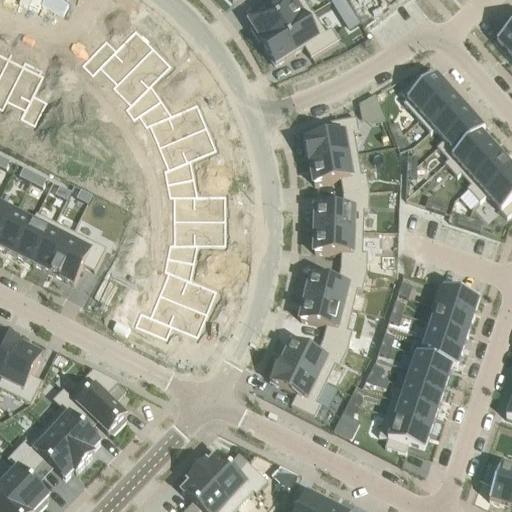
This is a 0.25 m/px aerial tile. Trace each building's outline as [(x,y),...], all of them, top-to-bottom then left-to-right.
[(271,0),(277,8),(250,25),(253,30),(251,31),(259,44),(261,43),(263,45),(262,46),(262,47),(313,16),(313,15),(312,15),(302,0),(271,0)] [(313,16),(262,47),(276,68),(305,50),(311,61),(339,44),(331,32),(326,36),(313,16)] [(106,41),(86,61),(97,72),(106,62),(123,79),(153,49),(135,31),(115,51),(106,41)] [(511,31),(497,45),(511,61),(511,60),(511,31)] [(153,49),(123,79),(140,95),(130,105),(138,116),(161,101),(151,86),(171,66),(153,49)] [(0,54),(0,74),(8,59),(0,54)] [(8,59),(0,74),(0,98),(5,101),(25,62),(24,62),(22,66),(8,59)] [(25,62),(5,101),(24,111),(20,119),(34,127),(47,102),(34,96),(43,77),(40,75),(42,71),(25,62)] [(418,83),(401,97),(422,120),(451,95),(436,78),(423,89),(418,83)] [(451,95),(422,120),(434,133),(462,107),(451,95)] [(161,101),(138,116),(146,128),(158,123),(167,144),(206,128),(197,105),(171,116),(161,101)] [(462,107),(434,133),(445,145),(473,120),(462,107)] [(473,120),(445,145),(456,158),(452,161),(485,132),(473,120)] [(333,138),(306,143),(310,166),(358,157),(354,136),(359,135),(356,121),(331,126),(333,138)] [(398,126),(388,130),(393,142),(403,138),(398,126)] [(176,166),(164,171),(166,185),(194,179),(190,162),(216,151),(206,128),(167,144),(176,166)] [(485,132),(452,161),(464,174),(493,148),(482,136),(485,133),(485,132)] [(403,138),(393,142),(397,151),(407,147),(403,138)] [(493,148),(464,174),(475,187),(504,161),(493,148)] [(358,157),(310,166),(310,167),(311,166),(314,188),(341,183),(343,197),(369,196),(366,177),(361,178),(358,157)] [(0,158),(0,169),(6,173),(10,164),(0,158)] [(407,160),(407,170),(417,170),(418,160),(407,160)] [(511,169),(504,161),(475,187),(487,199),(511,176),(511,169)] [(407,170),(406,180),(417,180),(417,170),(407,170)] [(24,171),(19,179),(31,185),(35,176),(24,171)] [(35,176),(31,185),(42,191),(47,182),(35,176)] [(511,176),(487,199),(507,222),(511,217),(511,176)] [(194,179),(166,185),(169,198),(183,198),(183,222),(225,222),(225,196),(197,197),(194,179)] [(60,189),(55,198),(67,204),(71,195),(60,189)] [(81,192),(76,201),(88,207),(93,198),(81,192)] [(316,211),(315,234),(363,235),(364,214),(369,214),(369,196),(343,197),(343,212),(316,211)] [(428,201),(425,211),(435,214),(438,204),(428,201)] [(0,203),(0,245),(17,212),(0,203)] [(438,204),(435,214),(444,217),(447,207),(438,204)] [(17,212),(0,245),(0,250),(16,259),(37,217),(36,217),(34,221),(17,212)] [(37,217),(16,259),(34,268),(56,226),(37,217)] [(460,218),(457,227),(467,231),(470,221),(460,218)] [(470,221),(467,231),(479,235),(482,225),(470,221)] [(169,245),(167,259),(194,264),(197,247),(225,247),(225,222),(183,222),(183,245),(169,245)] [(56,226),(34,268),(53,277),(74,236),(56,226)] [(315,234),(315,256),(341,257),(341,272),(367,276),(367,257),(363,257),(363,235),(315,234)] [(74,236),(53,277),(74,288),(83,269),(95,275),(106,252),(74,236)] [(167,259),(164,272),(177,277),(168,299),(207,315),(216,292),(191,281),(194,264),(167,259)] [(311,280),(306,302),(352,313),(357,293),(362,294),(367,276),(341,272),(337,286),(311,280)] [(401,286),(397,298),(407,302),(411,289),(401,286)] [(439,289),(432,310),(473,323),(480,303),(439,289)] [(146,316),(140,330),(166,341),(171,328),(197,339),(207,315),(168,299),(159,321),(146,316)] [(306,302),(300,323),(326,330),(323,344),(348,353),(352,335),(347,334),(352,313),(306,302)] [(395,305),(392,314),(402,318),(405,308),(395,305)] [(432,310),(427,326),(468,339),(473,323),(432,310)] [(392,314),(389,324),(399,327),(402,318),(392,314)] [(427,326),(422,342),(463,355),(468,339),(427,326)] [(0,337),(0,381),(1,382),(0,384),(0,386),(20,347),(0,337)] [(385,337),(381,347),(391,350),(394,340),(385,337)] [(417,357),(416,358),(457,372),(463,355),(422,342),(421,342),(426,344),(421,358),(417,357)] [(282,364),(281,365),(326,387),(335,368),(339,370),(348,353),(323,344),(316,357),(292,346),(283,365),(282,364)] [(20,347),(0,386),(0,392),(31,408),(42,385),(31,379),(41,359),(20,349),(21,348),(20,347)] [(381,347),(378,356),(388,360),(391,350),(381,347)] [(416,358),(411,374),(447,386),(452,371),(457,372),(416,358)] [(281,365),(272,386),(297,398),(291,409),(314,421),(321,408),(316,406),(326,387),(281,365)] [(374,368),(370,377),(379,381),(383,372),(374,368)] [(72,402),(71,402),(88,419),(108,438),(111,435),(114,437),(126,425),(124,423),(127,420),(106,400),(119,386),(93,373),(85,382),(88,385),(72,402)] [(411,374),(406,390),(442,402),(447,386),(411,374)] [(370,377),(365,385),(374,390),(379,381),(370,377)] [(392,402),(391,403),(437,418),(442,402),(406,390),(401,405),(392,402)] [(62,413),(46,430),(85,468),(94,458),(92,456),(100,447),(80,428),(88,419),(71,402),(72,402),(63,393),(53,404),(62,413)] [(353,396),(348,405),(357,410),(362,400),(353,396)] [(391,403),(386,419),(431,434),(437,418),(391,403)] [(348,405),(343,417),(352,421),(357,410),(348,405)] [(386,419),(379,440),(388,443),(385,451),(406,458),(408,450),(424,455),(431,434),(386,419)] [(26,444),(17,454),(37,473),(45,464),(65,484),(74,475),(76,477),(85,468),(46,430),(29,447),(26,444)] [(14,469),(0,483),(0,489),(23,511),(42,511),(47,507),(45,505),(49,501),(29,482),(37,473),(17,454),(7,463),(14,469)] [(206,465),(197,474),(236,511),(237,511),(253,496),(256,498),(268,486),(248,466),(237,478),(217,458),(209,467),(206,465)] [(511,511),(511,471),(493,466),(487,486),(495,489),(489,505),(510,511),(511,511)] [(190,486),(182,495),(199,511),(236,511),(197,474),(188,484),(190,486)] [(0,511),(23,511),(0,489),(0,511)] [(326,511),(328,508),(307,497),(299,511),(326,511)]
